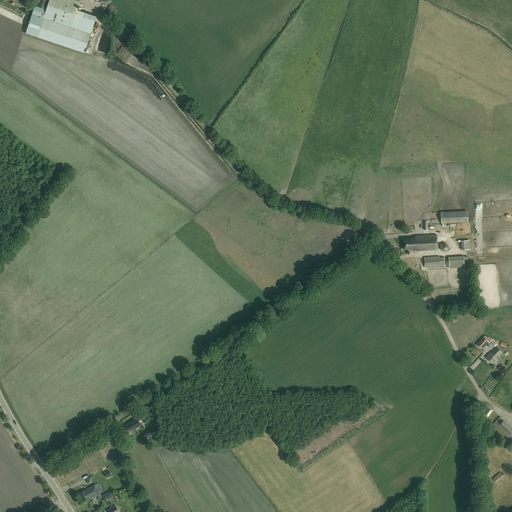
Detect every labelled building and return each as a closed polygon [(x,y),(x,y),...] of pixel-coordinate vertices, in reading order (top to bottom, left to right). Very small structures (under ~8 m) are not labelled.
[(32,0),(39,2),(38,6),(35,5),(26,33),(84,53),(96,16),(78,10),(80,2),(75,0),(32,0)] [(467,211),(462,211),(441,212),(442,223),(467,221),(467,211)] [(454,236),(468,234),(467,226),(453,228),(454,236)] [(403,238),(403,249),(416,248),(416,250),(437,249),(436,235),(414,236),(414,238),(403,238)] [(461,241),(462,249),(462,250),(470,249),(469,240),(461,241)] [(441,244),(440,250),(446,251),(449,247),(446,242),(441,244)] [(444,266),(444,257),(439,258),(439,256),(424,257),(425,267),(444,266)] [(448,257),(449,260),(449,268),(464,266),(464,260),(467,259),(467,256),(463,257),(463,256),(448,257)] [(480,348),(487,340),(483,337),(476,344),(480,348)] [(489,353),(486,357),(492,363),(496,359),(495,359),(502,352),(496,347),(490,354),(489,353)] [(486,406),(480,415),(486,419),(492,410),(486,406)] [(511,432),(511,427),(500,417),(493,424),(508,437),(511,432)] [(125,425),(129,432),(139,426),(139,425),(140,424),(137,418),(125,425)] [(142,433),(145,438),(152,434),(149,429),(142,433)] [(496,483),(499,481),(504,476),(500,472),(492,478),(496,483)] [(80,493),(84,501),(99,493),(95,484),(85,489),(86,490),(80,493)]
